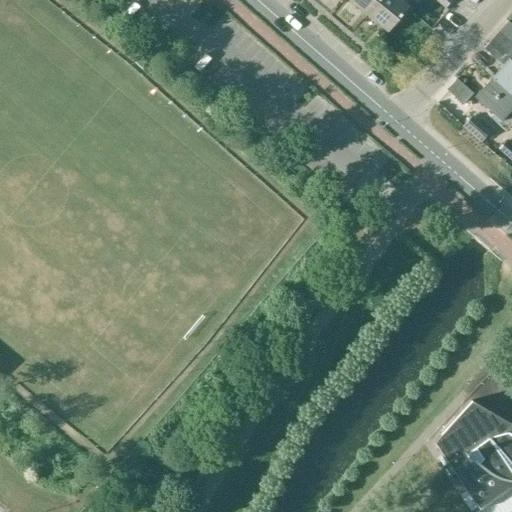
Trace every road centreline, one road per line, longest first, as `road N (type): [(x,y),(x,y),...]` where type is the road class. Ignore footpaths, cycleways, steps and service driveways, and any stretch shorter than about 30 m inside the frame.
road 1 (tertiary): [(402,126),(256,0)]
road 2 (residential): [(402,126),(503,0)]
